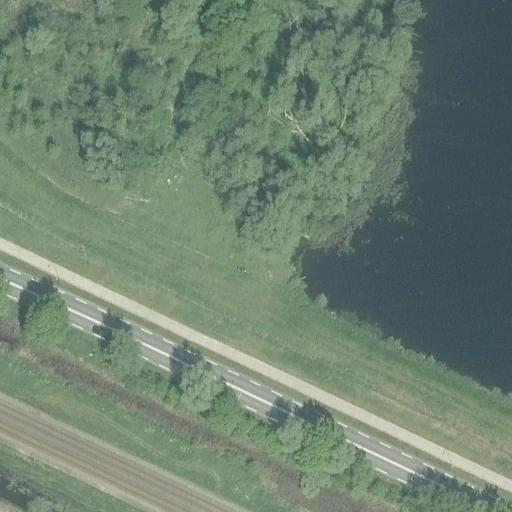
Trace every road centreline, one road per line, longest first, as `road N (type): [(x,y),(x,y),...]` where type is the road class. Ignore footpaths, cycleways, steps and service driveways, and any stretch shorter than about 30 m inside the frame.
road 1 (track): [(0,162),(51,211),(511,431)]
road 2 (tertiary): [(486,511),(0,281)]
